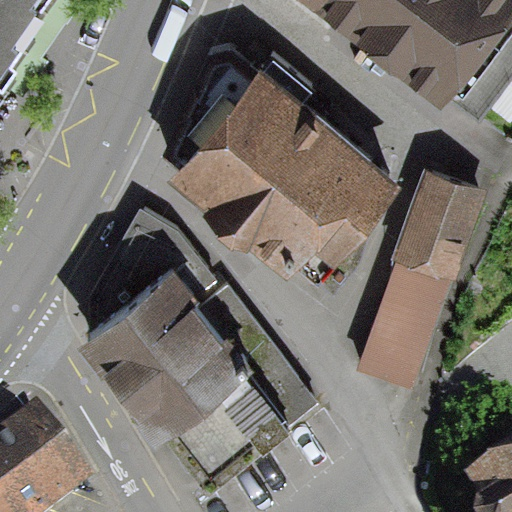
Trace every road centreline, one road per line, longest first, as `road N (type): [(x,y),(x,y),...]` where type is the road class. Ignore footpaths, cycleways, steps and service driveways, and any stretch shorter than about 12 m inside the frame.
road 1 (primary): [(0,316),(89,170),(160,0)]
road 2 (residential): [(0,316),(63,365),(158,511)]
